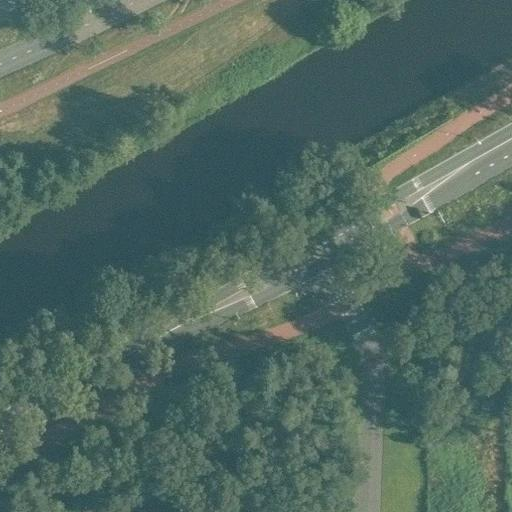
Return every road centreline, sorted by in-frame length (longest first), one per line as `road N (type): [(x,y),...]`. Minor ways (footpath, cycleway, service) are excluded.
road 1 (residential): [(369,511),(368,348),(322,265)]
road 2 (tertiary): [(322,265),(451,190),(500,150)]
road 3 (tertiary): [(500,150),(442,169),(310,242)]
road 4 (tertiary): [(0,427),(183,327)]
road 5 (tertiary): [(310,242),(183,327)]
road 6 (tertiary): [(183,327),(322,265)]
road 7 (tertiary): [(0,65),(132,0)]
